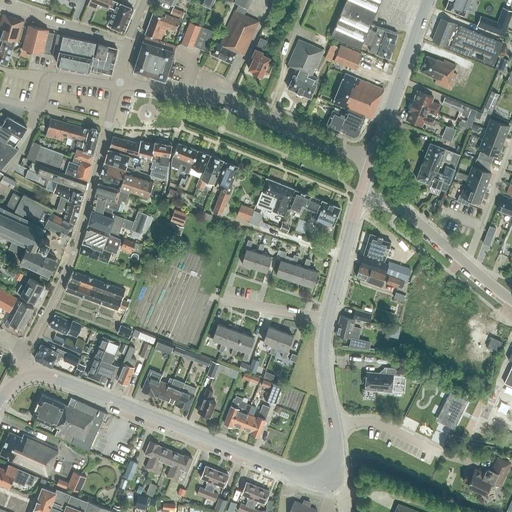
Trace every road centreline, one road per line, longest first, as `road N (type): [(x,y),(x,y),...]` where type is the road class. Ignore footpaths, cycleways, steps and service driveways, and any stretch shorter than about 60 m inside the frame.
road 1 (tertiary): [(329,473),(302,476),(110,399),(27,376)]
road 2 (unclassified): [(27,376),(24,354),(72,255),(117,85)]
road 3 (unclassified): [(371,161),(230,101),(117,85)]
road 4 (tertiary): [(371,161),(427,0)]
road 5 (residential): [(127,46),(0,2)]
road 6 (tertiary): [(327,319),(360,194)]
road 7 (residential): [(511,144),(464,263)]
road 8 (residential): [(464,263),(399,207),(360,194)]
